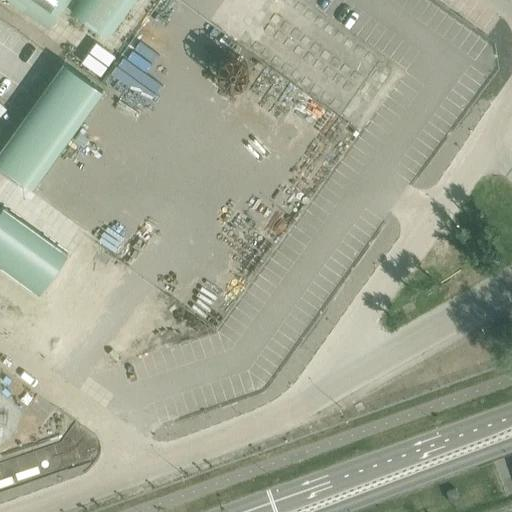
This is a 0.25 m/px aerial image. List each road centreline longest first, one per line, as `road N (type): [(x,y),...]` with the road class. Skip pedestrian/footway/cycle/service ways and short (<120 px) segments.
road 1 (unknown): [(92,416),(151,394),(238,344),(421,83),(421,48),(358,0)]
road 2 (tertiary): [(511,413),(242,511)]
road 3 (tertiary): [(330,511),(511,443)]
